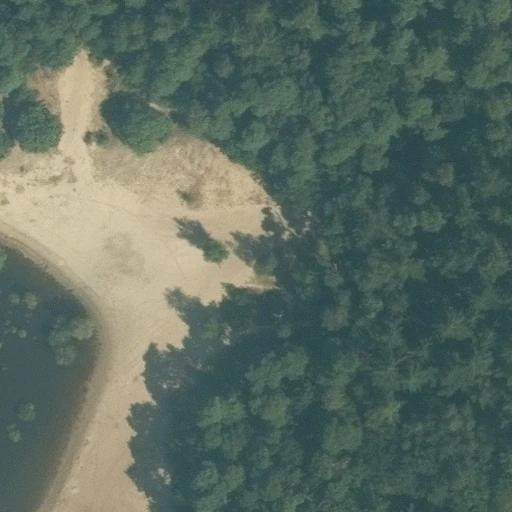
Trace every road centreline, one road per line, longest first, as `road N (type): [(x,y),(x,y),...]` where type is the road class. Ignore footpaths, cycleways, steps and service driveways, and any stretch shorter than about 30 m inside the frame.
road 1 (unknown): [(501,0),(505,13),(427,76),(308,197)]
road 2 (unknown): [(14,511),(184,293)]
road 3 (unknown): [(184,293),(0,229)]
road 4 (unknown): [(184,293),(308,197)]
